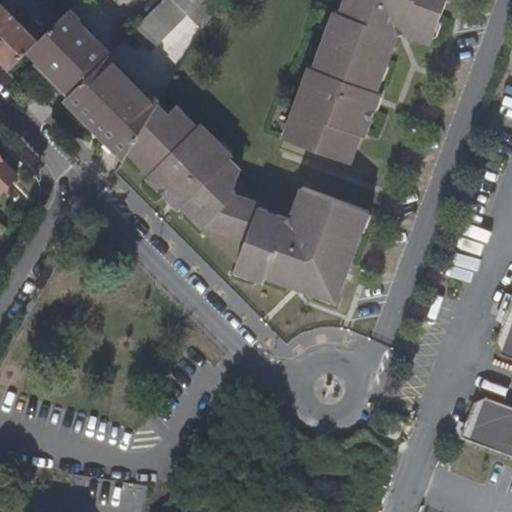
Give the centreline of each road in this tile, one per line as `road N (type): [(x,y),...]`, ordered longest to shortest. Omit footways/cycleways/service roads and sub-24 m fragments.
road 1 (residential): [(350,376),(501,0)]
road 2 (residential): [(82,186),(266,370),(294,379)]
road 3 (residential): [(0,323),(82,186)]
